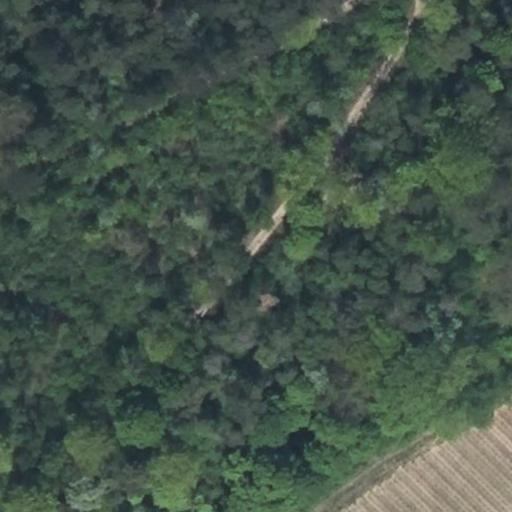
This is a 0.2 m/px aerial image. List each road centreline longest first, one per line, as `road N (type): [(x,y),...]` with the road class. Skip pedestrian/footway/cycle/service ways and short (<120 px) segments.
road 1 (track): [(431,0),(315,169),(35,511)]
road 2 (track): [(349,0),(0,182)]
road 3 (track): [(511,221),(315,169)]
